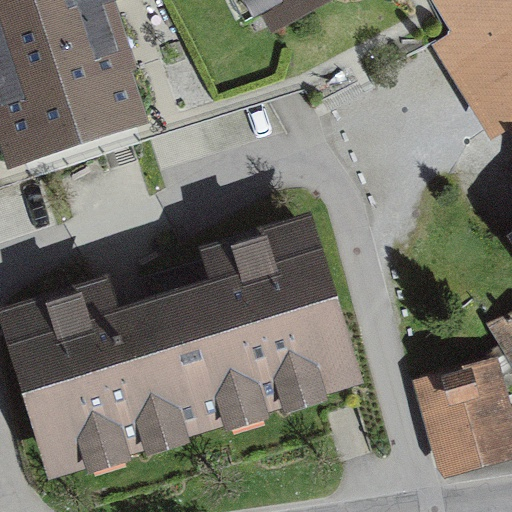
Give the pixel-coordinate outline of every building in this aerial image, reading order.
[(0,0),(0,86),(22,153),(132,116),(96,4),(107,0),(0,0)] [(263,0),(276,23),(318,0),(263,0)] [(511,0),(450,0),(447,2),(511,107),(511,0)] [(113,330),(100,290),(10,317),(26,376),(40,382),(44,395),(36,407),(55,465),(348,375),(303,227),(212,255),(221,286),(147,309),(150,319),(113,330)] [(511,313),(501,318),(511,335),(511,313)] [(421,375),(444,467),(511,447),(511,443),(485,357),(421,375)]
